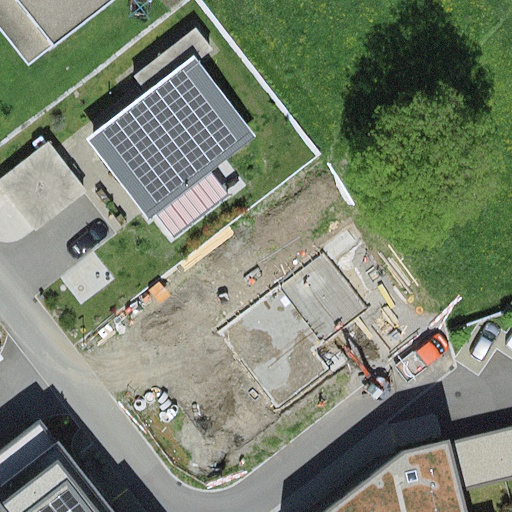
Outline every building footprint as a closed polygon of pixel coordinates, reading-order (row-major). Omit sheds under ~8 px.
[(111,0),(0,0),(0,29),(28,65),(111,0)] [(193,54),(88,137),(151,217),(257,134),(193,54)] [(50,141),(2,179),(41,228),(89,190),(50,141)] [(102,511),(82,481),(33,511),(102,511)] [(511,511),(511,501),(487,511),(511,511)]
